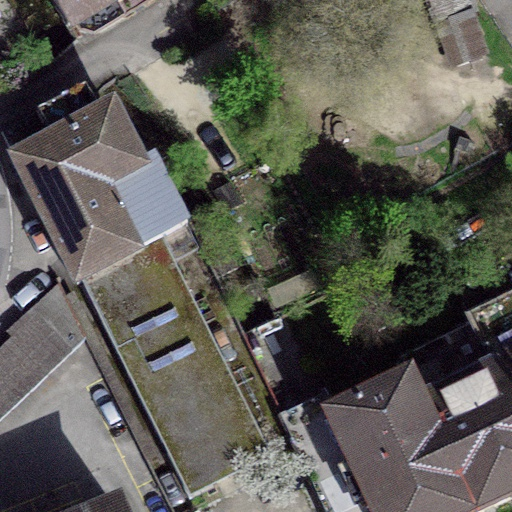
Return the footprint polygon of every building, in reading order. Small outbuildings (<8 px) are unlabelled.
[(52,0),(68,27),(112,0),(52,0)] [(86,292),(188,502),(266,465),(163,253),(171,249),(106,117),(13,162),(78,296),(86,292)] [(495,371),(502,367),(511,387),(511,301),(471,322),(472,325),(495,371)] [(0,354),(0,431),(93,345),(55,304),(0,354)] [(422,406),(474,511),(480,511),(511,497),(511,387),(502,367),(495,371),(472,325),(399,361),(409,380),(408,381),(422,406)] [(474,511),(422,406),(408,381),(337,417),(325,395),(297,409),(344,511),(474,511)]
